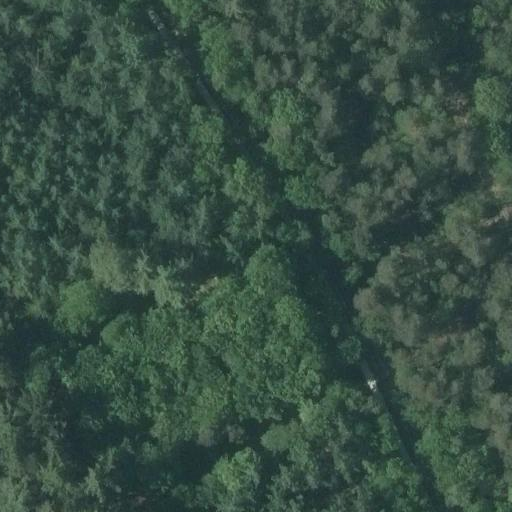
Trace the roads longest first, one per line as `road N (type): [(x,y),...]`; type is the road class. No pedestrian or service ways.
road 1 (track): [(171,0),(383,362),(456,511)]
road 2 (track): [(197,511),(190,487),(198,475),(383,362)]
